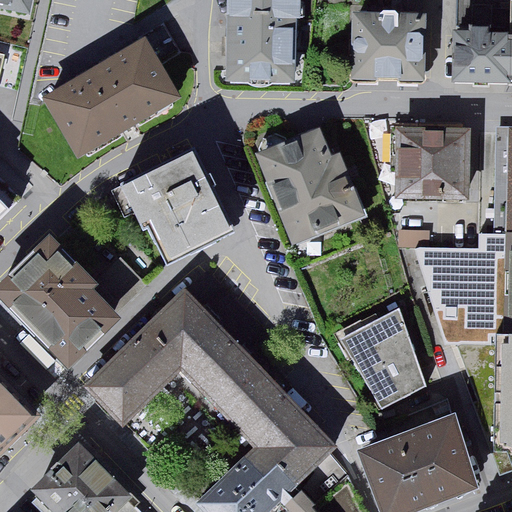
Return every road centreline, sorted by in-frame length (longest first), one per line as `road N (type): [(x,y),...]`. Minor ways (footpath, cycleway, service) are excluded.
road 1 (residential): [(511,110),(202,111)]
road 2 (residential): [(202,111),(57,196),(0,255)]
road 3 (residential): [(59,394),(171,280),(248,239)]
road 4 (residential): [(248,239),(305,378)]
road 5 (residential): [(172,511),(76,411)]
road 6 (residential): [(248,239),(202,111)]
